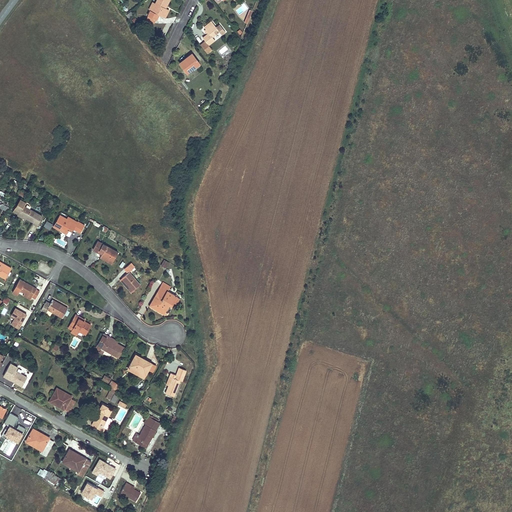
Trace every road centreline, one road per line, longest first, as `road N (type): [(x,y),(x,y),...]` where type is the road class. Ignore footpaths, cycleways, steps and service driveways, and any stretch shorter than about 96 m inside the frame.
road 1 (residential): [(172,334),(134,321),(98,281),(55,253),(0,242)]
road 2 (residential): [(142,468),(0,388)]
